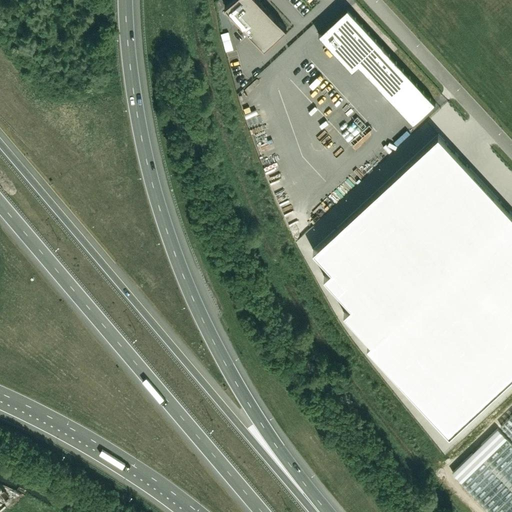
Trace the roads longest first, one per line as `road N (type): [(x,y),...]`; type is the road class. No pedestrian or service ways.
road 1 (motorway): [(322,511),(233,380),(196,307),(148,166),(125,0)]
road 2 (motorway): [(314,511),(0,142)]
road 3 (motorway): [(0,206),(259,511)]
road 4 (motorway): [(0,394),(92,441),(196,511)]
road 5 (unclassified): [(511,149),(373,0)]
